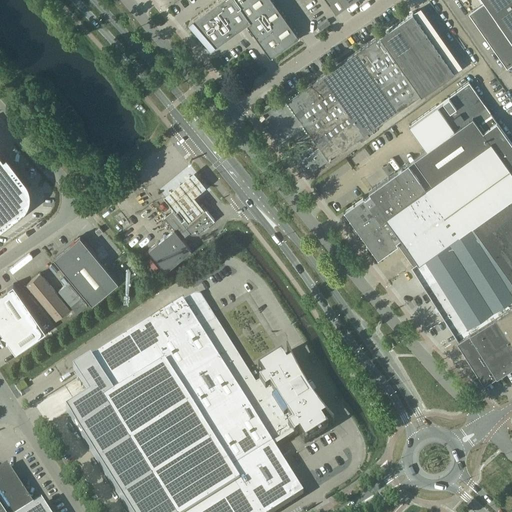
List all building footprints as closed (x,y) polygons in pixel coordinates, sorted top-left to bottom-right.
[(218,43),(247,22),(259,38),(258,39),(270,56),(299,35),(273,0),(217,0),(197,15),(191,19),(188,21),(199,33),(200,35),(211,48),(214,46),(218,43)] [(349,2),(347,0),(327,0),(336,11),(349,2)] [(511,0),(483,0),(484,1),(497,19),(482,30),(507,66),(511,62),(511,0)] [(320,76),(287,100),(320,147),(300,161),(299,162),(307,173),(308,174),(359,138),(361,141),(369,136),(367,133),(371,130),(454,72),(453,71),(412,12),(399,22),(379,35),(328,71),(320,76)] [(364,195),(344,209),(356,226),(361,233),(379,257),(397,243),(398,244),(400,246),(401,248),(413,264),(457,233),(508,197),(511,194),(511,142),(470,83),(469,82),(410,125),(427,150),(415,159),(409,163),(369,192),(370,193),(365,197),(364,195)] [(0,222),(18,208),(23,203),(26,195),(25,187),(22,180),(0,151),(0,222)] [(413,265),(412,266),(413,268),(437,306),(459,340),(469,333),(511,305),(511,293),(509,289),(511,287),(511,194),(508,197),(457,233),(413,264),(413,265)] [(202,204),(201,204),(201,205),(182,221),(172,209),(164,216),(164,217),(165,216),(174,228),(182,237),(190,231),(191,233),(197,233),(214,220),(214,219),(202,204)] [(100,227),(95,231),(99,235),(103,232),(100,227)] [(182,237),(174,228),(162,238),(179,259),(191,249),(182,237)] [(75,240),(54,257),(92,304),(119,282),(85,241),(84,241),(82,238),(78,238),(75,240)] [(179,259),(162,238),(149,249),(166,270),(179,259)] [(40,273),(27,284),(56,320),(70,309),(40,273)] [(68,282),(58,291),(75,311),(77,313),(87,305),(85,303),(68,282)] [(15,352),(46,331),(13,284),(0,292),(0,330),(2,333),(0,333),(0,335),(5,343),(8,342),(15,352)] [(90,398),(66,413),(128,511),(277,511),(303,496),(274,449),(280,446),(286,442),(299,434),(305,444),(328,429),(326,426),(325,427),(321,420),(326,418),(333,427),(334,426),(330,421),(326,416),(322,412),(318,407),(314,401),(311,396),(308,391),(304,386),(301,380),(298,375),(295,369),(293,363),(290,358),(288,352),(287,352),(291,363),(287,366),(282,358),(283,357),(282,355),(258,370),(264,379),(256,384),(216,321),(198,293),(182,303),(73,372),(90,398)] [(511,305),(469,333),(498,376),(500,374),(511,366),(511,305)] [(498,376),(469,333),(459,340),(458,341),(485,384),(486,383),(498,376)] [(0,511),(46,511),(42,504),(35,508),(8,466),(0,471),(0,511)]
